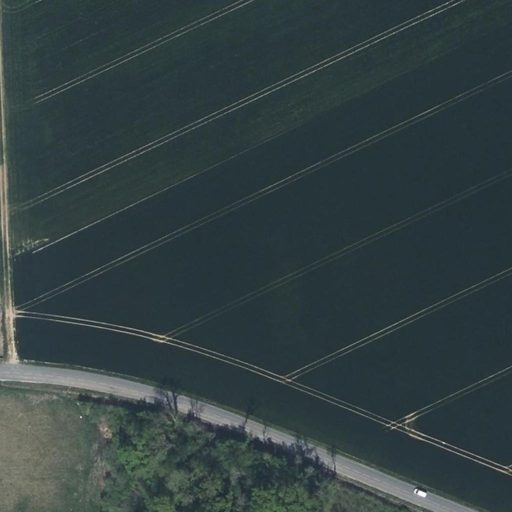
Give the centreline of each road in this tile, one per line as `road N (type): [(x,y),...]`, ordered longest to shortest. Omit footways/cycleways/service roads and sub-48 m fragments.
road 1 (secondary): [(0,372),(100,382),(180,402),(456,511)]
road 2 (track): [(0,83),(13,372)]
